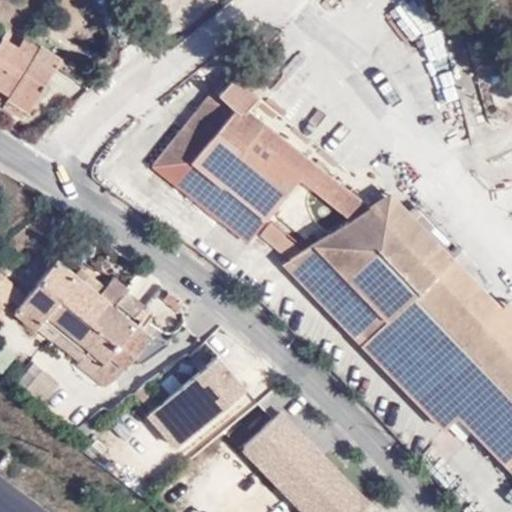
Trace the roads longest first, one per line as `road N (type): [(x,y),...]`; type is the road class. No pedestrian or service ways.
road 1 (tertiary): [(432,511),(391,458),(294,361),(148,242),(40,172)]
road 2 (unknown): [(511,276),(485,254),(335,58)]
road 3 (unclassified): [(40,172),(220,0)]
